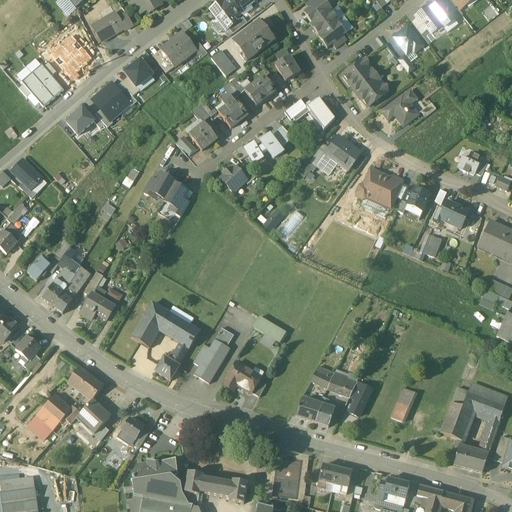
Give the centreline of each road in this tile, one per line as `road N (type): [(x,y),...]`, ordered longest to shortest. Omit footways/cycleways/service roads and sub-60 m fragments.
road 1 (residential): [(511,507),(474,489),(242,427),(130,382),(0,284)]
road 2 (residential): [(0,163),(203,0)]
road 3 (residential): [(321,76),(343,113),(375,142),(511,208)]
road 4 (residential): [(202,170),(321,76)]
road 5 (residential): [(321,76),(421,0)]
